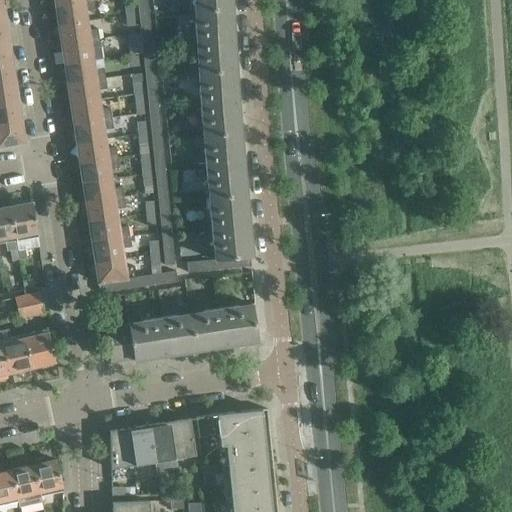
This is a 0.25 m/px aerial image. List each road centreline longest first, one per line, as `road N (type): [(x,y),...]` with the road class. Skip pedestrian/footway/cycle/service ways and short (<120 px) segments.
road 1 (primary): [(332,511),(286,0)]
road 2 (residential): [(253,0),(286,372)]
road 3 (residential): [(84,402),(44,162)]
road 4 (residential): [(84,402),(286,372)]
road 5 (residential): [(44,162),(19,0)]
road 6 (residential): [(286,372),(299,511)]
